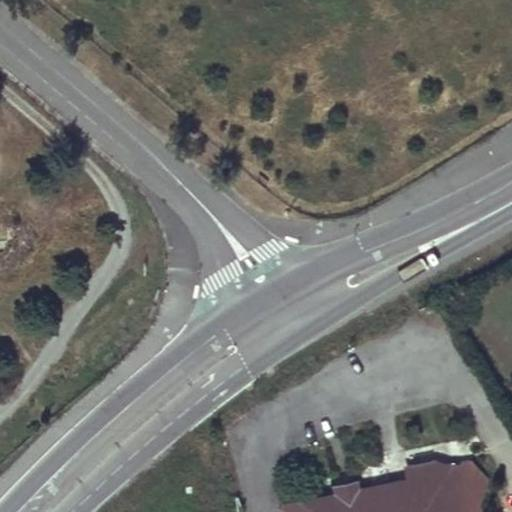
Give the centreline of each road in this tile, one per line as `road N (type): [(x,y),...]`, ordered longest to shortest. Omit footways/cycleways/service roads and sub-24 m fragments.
road 1 (secondary): [(511,173),(455,207),(291,273),(197,333),(4,511)]
road 2 (secondary): [(72,511),(143,444),(245,366),(511,213)]
